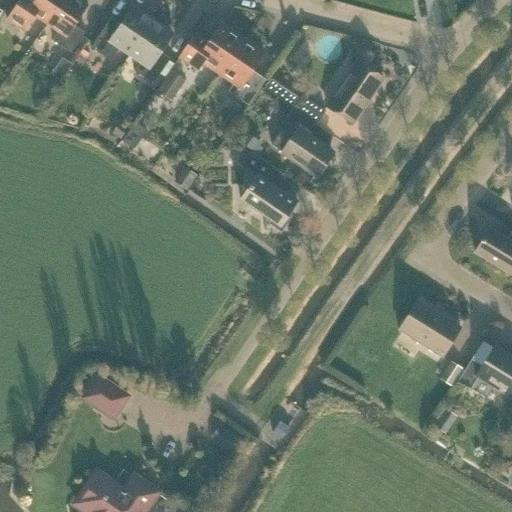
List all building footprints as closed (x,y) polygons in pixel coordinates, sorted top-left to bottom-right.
[(63,0),(33,0),(30,5),(23,0),(18,0),(6,18),(24,31),(35,16),(47,25),(63,0)] [(74,25),(88,6),(80,0),(63,0),(47,25),(57,32),(51,41),(69,54),(84,33),(74,25)] [(153,21),(133,8),(121,25),(111,18),(91,47),(110,60),(119,47),(130,55),(153,21)] [(161,52),(173,35),(153,21),(130,55),(140,62),(134,71),(153,84),(171,59),(161,52)] [(197,33),(194,37),(179,58),(199,71),(204,63),(219,73),(242,39),(221,25),(209,41),(197,33)] [(250,75),(264,54),(242,39),(219,73),(234,83),(229,92),(248,105),(263,84),(250,75)] [(83,49),(76,59),(82,64),(90,53),(83,49)] [(63,56),(52,73),(61,79),(72,63),(63,56)] [(351,124),(383,78),(358,61),(327,107),(351,124)] [(185,81),(170,71),(156,92),(170,102),(185,81)] [(324,112),(301,96),(300,98),(270,78),(263,88),(293,109),(294,107),(317,123),(324,112)] [(279,130),(282,132),(273,145),(272,144),(271,145),(316,175),(332,153),(308,136),(316,125),(293,109),(279,130)] [(120,139),(126,130),(118,125),(112,134),(120,139)] [(138,135),(127,129),(120,141),(130,148),(138,135)] [(280,227),(297,202),(277,188),(285,176),(251,152),(242,165),(257,175),(240,199),(280,227)] [(197,176),(183,167),(173,182),(187,191),(197,176)] [(511,242),(489,229),(475,253),(511,274),(511,272),(511,242)] [(461,327),(418,300),(399,330),(442,357),(461,327)] [(511,396),(511,359),(494,348),(483,367),(471,360),(458,382),(470,389),(478,376),(511,396)] [(439,379),(451,387),(462,369),(450,361),(439,379)] [(83,398),(113,419),(128,397),(98,376),(83,398)] [(443,428),(452,416),(444,411),(435,423),(443,428)] [(282,440),(290,428),(280,421),(272,433),(282,440)] [(221,424),(212,437),(231,451),(241,438),(221,424)] [(86,511),(143,511),(157,493),(134,477),(124,491),(100,475),(95,475),(75,504),(86,511)]
